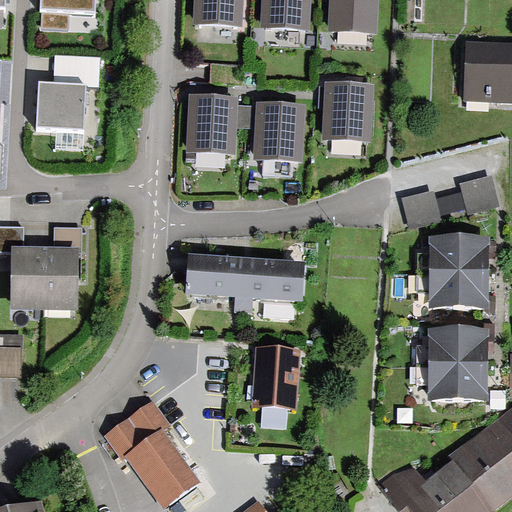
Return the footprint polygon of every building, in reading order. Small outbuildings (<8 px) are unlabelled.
[(43,32),(67,33),(68,13),(95,14),(95,0),(40,0),(40,10),(44,10),(43,32)] [(244,0),(193,0),(192,23),(243,26),(244,0)] [(312,0),(261,0),(260,25),(310,29),(312,0)] [(379,0),(331,0),(330,33),(378,35),(379,0)] [(511,42),(464,41),(463,101),(511,101),(511,42)] [(58,84),(104,85),(105,59),(59,58),(58,84)] [(372,87),(325,84),(322,140),(371,143),(372,87)] [(41,86),(38,132),(86,135),(89,89),(41,86)] [(238,95),(190,95),(189,153),(237,154),(238,95)] [(307,105),(258,101),(254,158),(302,162),(307,105)] [(434,190),(403,198),(411,231),(443,222),(441,216),(466,209),(468,215),(500,207),(491,174),(460,183),(462,192),(437,199),(434,190)] [(0,249),(13,250),(13,246),(24,246),(24,227),(0,226),(0,249)] [(24,246),(13,246),(13,250),(12,309),(78,310),(79,253),(83,253),(83,228),(54,227),(54,247),(40,246),(24,246)] [(493,242),(432,240),(429,310),(490,313),(491,285),(492,261),(493,242)] [(234,258),(189,255),(187,293),(236,296),(236,311),(252,311),(252,298),(303,301),(305,262),(251,259),(234,258)] [(489,333),(431,330),(429,403),(489,404),(489,379),(489,354),(489,333)] [(299,349),(256,346),(253,405),(296,407),(299,349)] [(21,349),(0,348),(0,376),(21,377),(21,349)] [(155,398),(104,434),(122,460),(126,457),(164,510),(202,482),(164,430),(173,424),(155,398)] [(407,467),(384,485),(403,511),(492,511),(511,498),(511,497),(511,408),(446,458),(451,464),(422,486),(407,467)] [(263,511),(258,503),(245,511),(263,511)]
